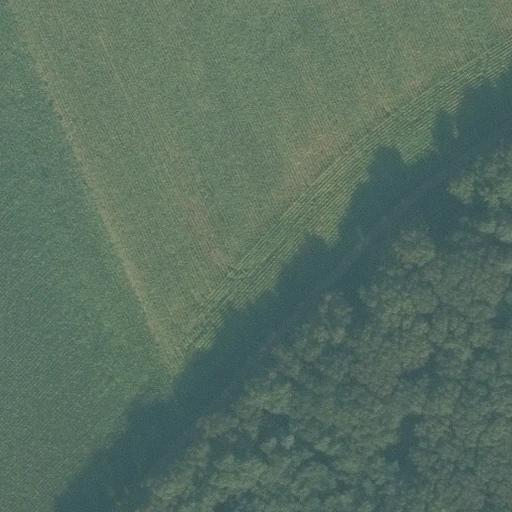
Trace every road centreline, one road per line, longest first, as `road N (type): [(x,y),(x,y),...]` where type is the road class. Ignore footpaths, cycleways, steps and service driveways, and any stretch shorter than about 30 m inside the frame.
road 1 (track): [(511,128),(428,187),(119,511)]
road 2 (track): [(402,511),(312,357),(286,332)]
